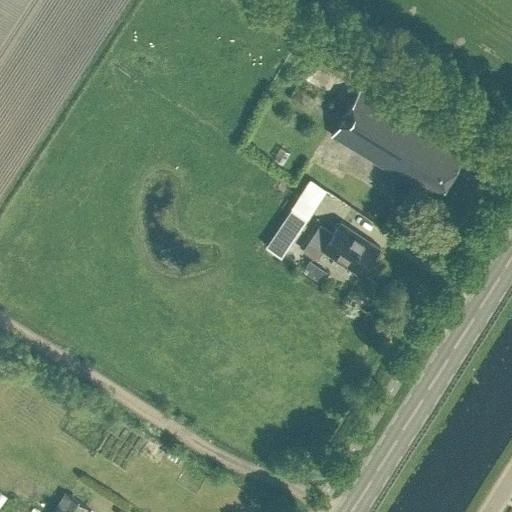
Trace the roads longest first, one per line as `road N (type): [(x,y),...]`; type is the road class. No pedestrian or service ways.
road 1 (track): [(318,501),(250,472),(0,319)]
road 2 (primary): [(349,511),(511,253)]
road 3 (unclassified): [(511,124),(317,0)]
